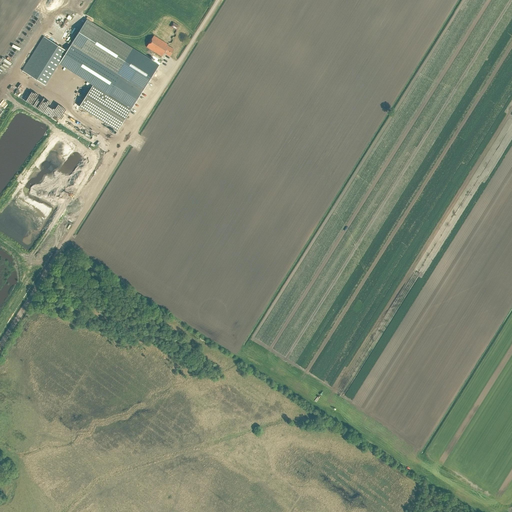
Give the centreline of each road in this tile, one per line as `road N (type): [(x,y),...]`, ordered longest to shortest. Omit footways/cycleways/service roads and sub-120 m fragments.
road 1 (unclassified): [(58,251),(217,0)]
road 2 (track): [(239,355),(475,511)]
